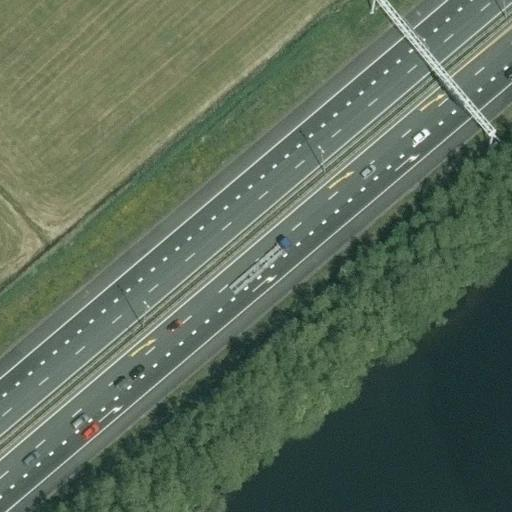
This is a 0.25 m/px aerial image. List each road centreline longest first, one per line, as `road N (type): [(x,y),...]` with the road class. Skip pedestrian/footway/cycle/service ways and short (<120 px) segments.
road 1 (motorway): [(494,0),(0,419)]
road 2 (motorway): [(0,478),(255,260)]
road 3 (motorway): [(255,260),(511,44)]
road 4 (motorway): [(255,260),(511,90)]
